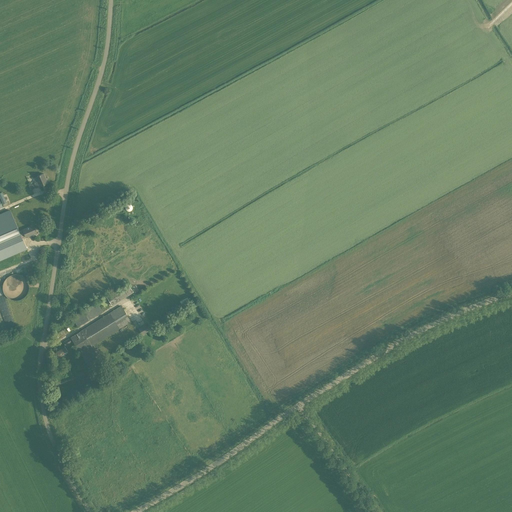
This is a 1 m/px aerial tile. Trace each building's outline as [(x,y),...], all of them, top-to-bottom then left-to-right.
[(36,177),(38,181),(34,183),(36,188),(47,183),(43,174),(36,177)] [(19,232),(20,235),(21,235),(21,236),(25,235),(26,238),(37,233),(33,225),(22,229),(23,230),(19,232)] [(9,275),(8,298),(27,299),(28,276),(9,275)] [(113,304),(135,292),(131,284),(109,296),(113,304)] [(78,327),(103,311),(99,304),(74,320),(78,327)] [(100,340),(132,322),(123,306),(84,327),(87,334),(91,332),(94,338),(98,336),(100,340)] [(140,306),(131,311),(136,319),(145,313),(140,306)] [(8,309),(1,311),(5,323),(12,321),(8,309)] [(138,327),(144,334),(150,329),(144,322),(138,327)] [(83,330),(71,336),(89,367),(101,360),(83,330)] [(59,356),(69,351),(70,353),(76,351),(70,338),(64,341),(65,345),(55,349),(59,356)] [(147,361),(141,365),(147,375),(153,371),(149,365),(160,358),(156,351),(145,358),(147,361)]
